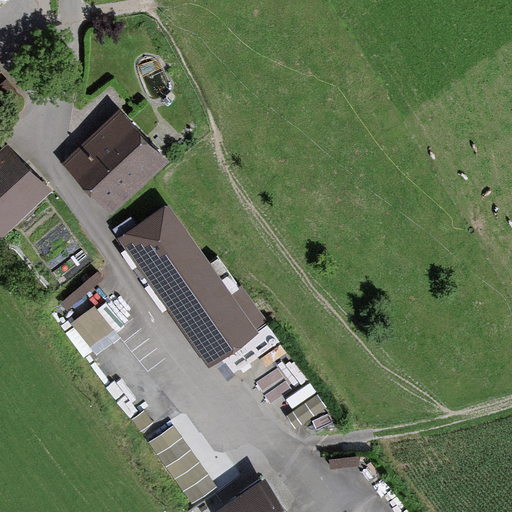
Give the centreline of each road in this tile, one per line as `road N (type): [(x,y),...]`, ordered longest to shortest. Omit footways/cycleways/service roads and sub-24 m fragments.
road 1 (unclassified): [(70,0),(54,147),(58,177),(252,436)]
road 2 (track): [(511,402),(314,444),(252,436)]
